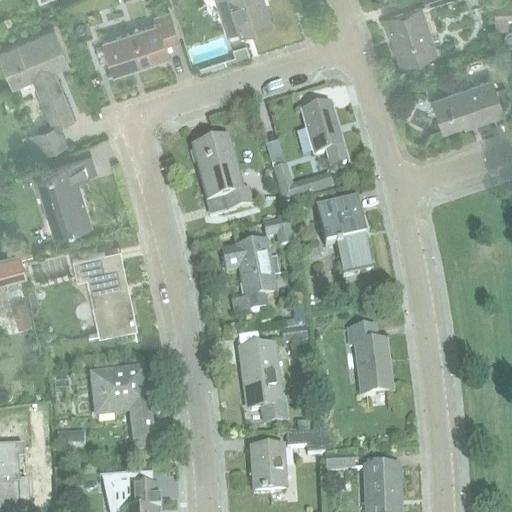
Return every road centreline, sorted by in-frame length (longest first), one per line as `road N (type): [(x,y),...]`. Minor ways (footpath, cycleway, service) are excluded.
road 1 (residential): [(207,511),(181,299),(139,123),(158,109),(355,47)]
road 2 (residential): [(397,188),(432,368),(441,511)]
road 3 (residential): [(355,47),(397,188)]
road 4 (residential): [(397,188),(511,150)]
